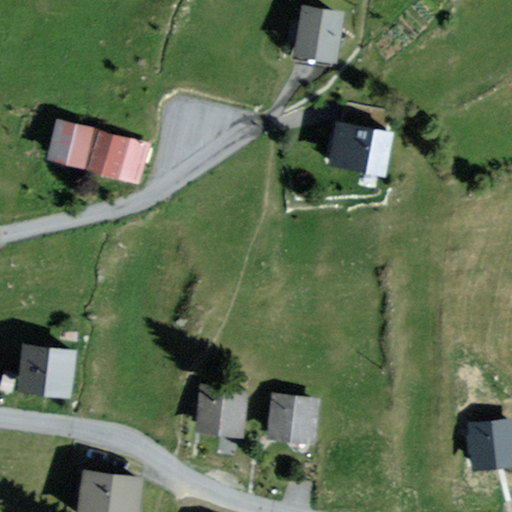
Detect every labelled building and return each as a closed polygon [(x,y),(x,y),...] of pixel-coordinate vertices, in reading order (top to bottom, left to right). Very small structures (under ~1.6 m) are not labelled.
[(310,4),(302,54),(335,60),(343,9),(310,4)] [(81,162),(90,128),(63,120),(53,154),(68,158),(81,162)] [(399,132),(339,123),(333,162),(393,172),(399,132)] [(144,145),(99,133),(91,164),(110,170),(136,176),(144,145)] [(69,353),(29,347),(24,381),(45,383),(65,386),(69,353)] [(202,424),(239,429),(243,393),(206,389),(205,399),(202,424)] [(275,412),(273,431),(312,435),(315,401),(277,397),(275,412)] [(477,441),(480,463),(511,459),(511,422),(475,426),(477,441)] [(138,511),(143,481),(87,473),(85,491),(81,511),(138,511)]
